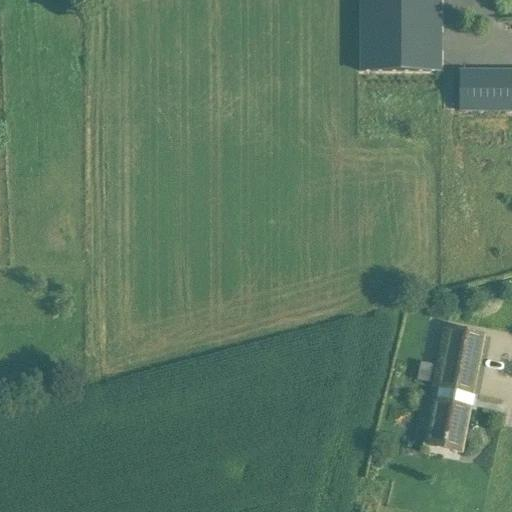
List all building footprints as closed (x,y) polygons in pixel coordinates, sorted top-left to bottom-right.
[(404,74),(441,74),(441,0),(360,0),(360,71),(360,74),(404,74)] [(511,72),(461,72),(461,112),(511,112),(511,72)] [(433,389),(438,390),(439,388),(473,394),(484,336),(445,329),(437,369),(434,384),(434,386),(433,386),(433,389)] [(434,384),(437,369),(420,366),(417,381),(434,384)] [(439,388),(438,390),(436,401),(435,401),(435,404),(429,435),(427,446),(437,448),(461,453),(469,411),(475,412),(476,409),(472,409),(475,396),(472,396),(473,394),(439,388)]
